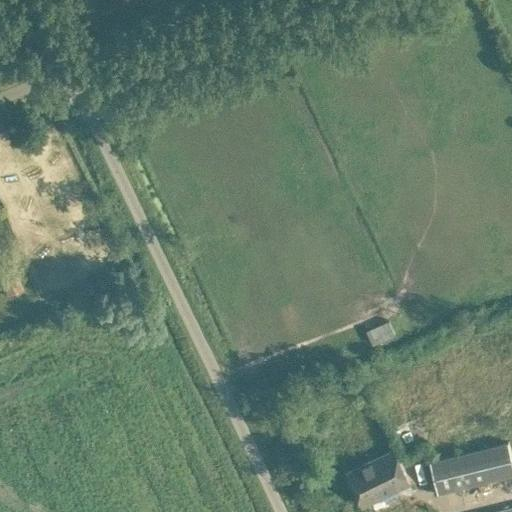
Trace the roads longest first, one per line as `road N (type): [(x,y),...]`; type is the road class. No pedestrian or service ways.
road 1 (unclassified): [(281,511),(66,70)]
road 2 (unclassified): [(66,70),(237,0)]
